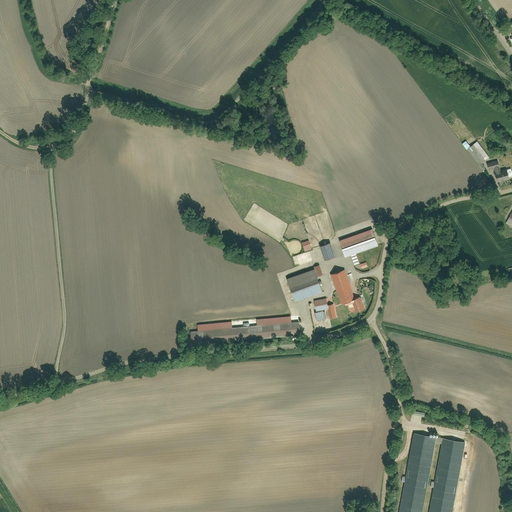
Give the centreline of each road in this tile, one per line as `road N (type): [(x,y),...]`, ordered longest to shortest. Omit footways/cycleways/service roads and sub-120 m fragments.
road 1 (residential): [(326,0),(214,120),(108,90),(87,97),(71,132),(48,147),(63,308),(52,383)]
road 2 (residential): [(52,383),(124,362),(311,341),(369,319)]
road 3 (residential): [(369,319),(383,248),(398,225),(443,204),(511,189)]
road 4 (track): [(301,258),(250,87)]
